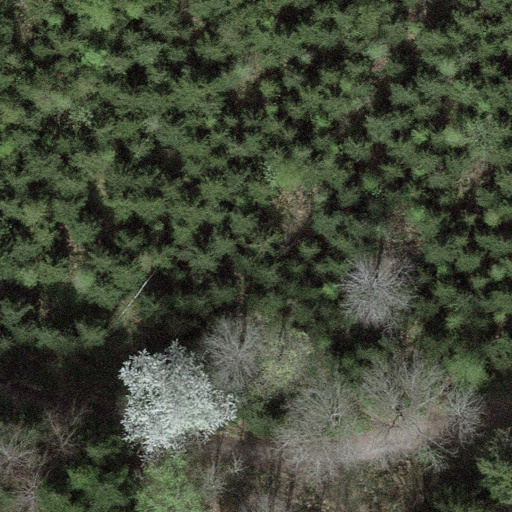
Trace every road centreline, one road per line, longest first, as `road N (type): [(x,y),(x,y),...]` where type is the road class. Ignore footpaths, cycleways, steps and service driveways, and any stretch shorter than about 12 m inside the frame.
road 1 (track): [(178,445),(340,448),(511,403)]
road 2 (track): [(0,405),(178,445)]
